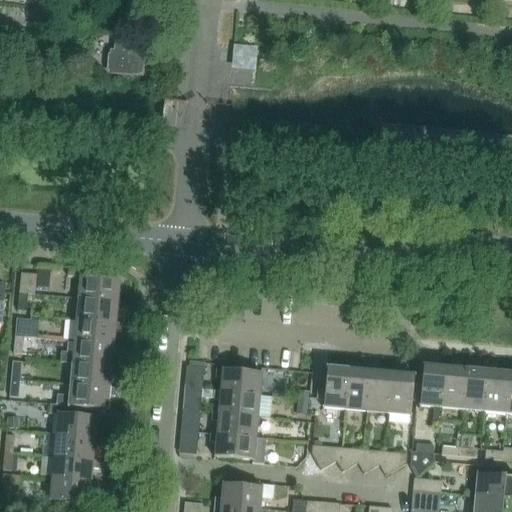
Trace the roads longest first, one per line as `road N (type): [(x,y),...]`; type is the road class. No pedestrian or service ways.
road 1 (tertiary): [(511,250),(304,254),(180,242)]
road 2 (unclassified): [(511,170),(193,139)]
road 3 (residential): [(395,346),(170,325)]
road 4 (unclassified): [(193,139),(0,121)]
road 5 (residential): [(164,511),(158,454),(170,325)]
road 6 (tertiary): [(180,242),(0,225)]
